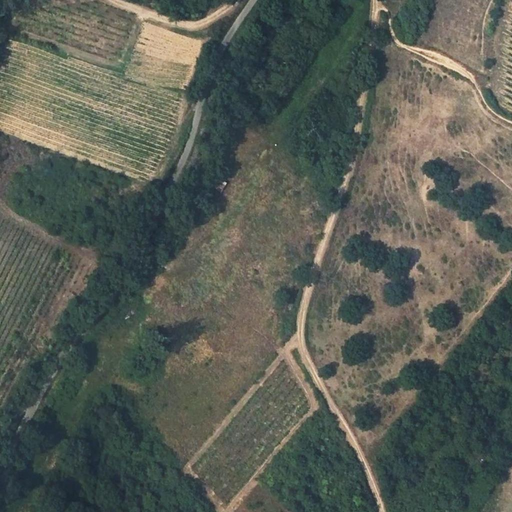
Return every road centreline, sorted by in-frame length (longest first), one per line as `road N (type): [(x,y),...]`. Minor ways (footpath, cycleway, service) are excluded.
road 1 (unclassified): [(256,0),(220,55),(170,188),(114,290),(55,366),(0,480)]
road 2 (track): [(374,0),(358,133),(298,333),(381,511)]
road 3 (track): [(298,333),(288,355),(314,407),(225,511)]
road 4 (track): [(376,10),(387,11),(403,45),(511,102)]
road 5 (track): [(114,0),(198,17),(236,0)]
